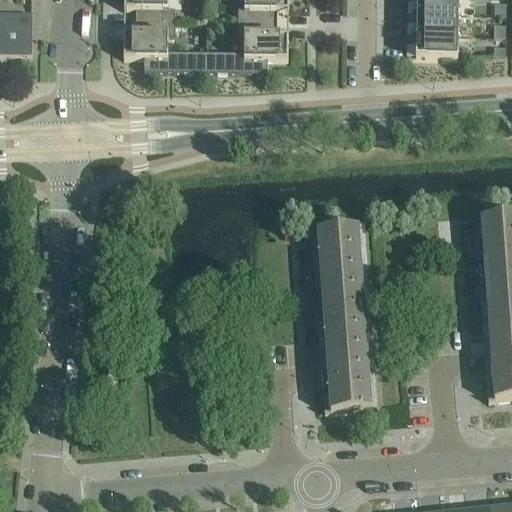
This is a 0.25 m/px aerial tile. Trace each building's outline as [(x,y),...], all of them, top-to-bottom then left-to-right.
[(174,27),(174,15),(169,15),(169,0),(124,0),(124,14),(136,14),(136,27),(174,27)] [(237,28),(277,28),(277,16),(288,16),(288,0),(243,0),(243,16),(237,16),(237,28)] [(416,0),(416,6),(409,6),(409,20),(416,21),(416,20),(458,20),(458,0),(416,0)] [(495,9),(495,21),(506,21),(506,14),(507,9),(495,9)] [(0,59),(32,59),(32,18),(0,17),(0,59)] [(416,20),(416,21),(416,28),(409,28),(408,42),(416,42),(458,42),(458,20),(416,20)] [(174,39),(174,27),(136,27),(136,39),(124,39),(124,48),(124,63),(144,63),(144,77),(206,77),(206,58),(168,58),(169,39),(174,39)] [(206,58),(206,77),(267,78),(267,65),(288,65),(288,40),(277,40),(277,28),(237,28),(237,40),(243,40),(243,59),(206,58)] [(495,30),(494,42),(506,43),(506,32),(506,30),(495,30)] [(416,42),(416,49),(408,49),(408,63),(458,64),(473,63),(473,62),(458,63),(458,42),(416,42)] [(495,51),(494,60),(505,60),(506,52),(495,51)] [(511,222),(475,225),(475,227),(481,227),(482,239),(476,239),(477,247),(482,247),(483,258),(478,259),(478,267),(484,267),(484,278),(479,279),(480,287),(485,287),(486,298),(480,299),(481,307),(487,307),(487,318),(482,319),(483,327),(488,326),(489,338),(483,339),(484,347),(489,346),(490,358),(485,359),(485,367),(491,366),(492,378),(486,378),(489,406),(511,404),(511,222)] [(358,234),(311,237),(311,239),(317,239),(318,250),(313,251),(313,259),(319,259),(320,270),(314,271),(315,279),(320,279),(321,290),(316,291),(316,299),(322,298),(322,310),(317,311),(318,319),(323,318),(324,330),(319,331),(319,338),(324,338),(325,350),(320,350),(321,359),(326,358),(327,370),(321,370),(322,379),(327,378),(328,390),(323,390),(325,419),(356,416),(356,421),(377,420),(377,413),(372,414),(359,235),(364,235),(364,234),(358,234)]
